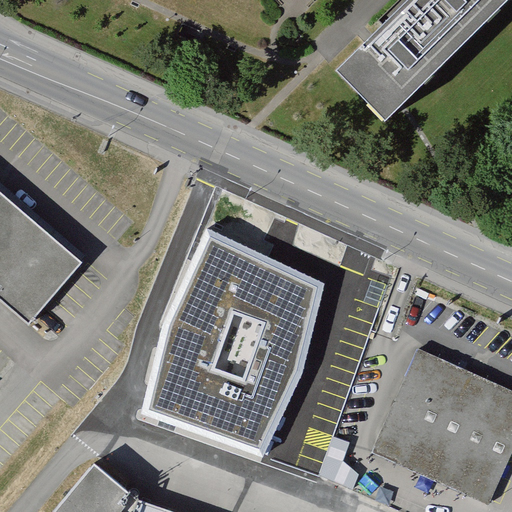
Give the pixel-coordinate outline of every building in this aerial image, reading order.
[(511,0),(410,0),(337,70),(390,126),(511,8),(511,0)] [(0,299),(33,327),(85,264),(0,190),(0,299)] [(323,283),(208,230),(168,320),(144,410),(262,452),(301,372),(323,283)] [(511,469),(511,390),(422,350),(375,456),(494,510),(511,469)] [(168,511),(142,503),(98,466),(59,511),(168,511)]
